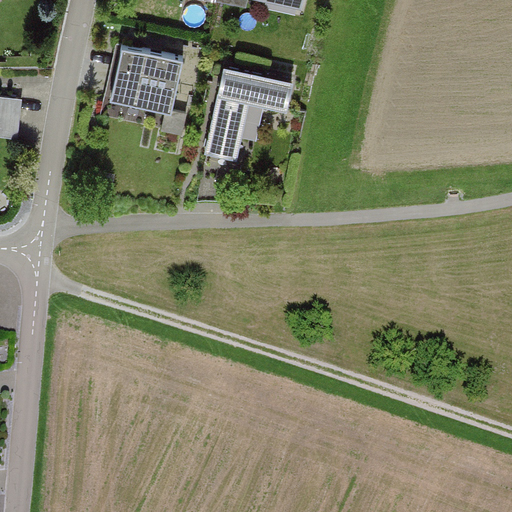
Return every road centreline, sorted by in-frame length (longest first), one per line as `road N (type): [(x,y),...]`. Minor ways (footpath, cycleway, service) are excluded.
road 1 (track): [(38,277),(511,434)]
road 2 (track): [(511,200),(300,221),(44,226)]
road 3 (residential): [(31,251),(38,277),(17,511)]
road 4 (residential): [(84,0),(44,226),(31,251)]
